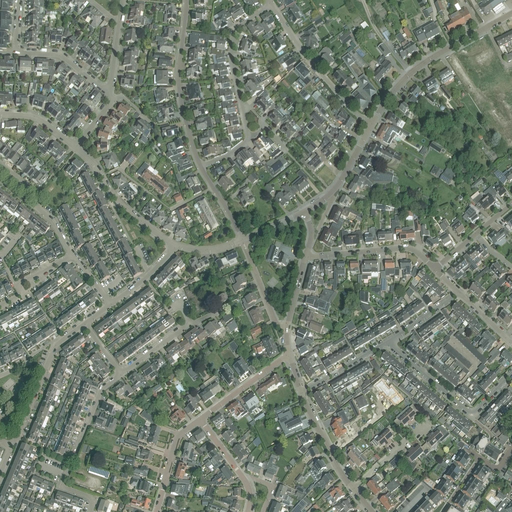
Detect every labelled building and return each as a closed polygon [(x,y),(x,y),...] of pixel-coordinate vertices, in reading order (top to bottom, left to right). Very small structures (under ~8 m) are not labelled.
[(82,0),(78,0),(74,6),(77,8),(74,12),(79,15),(84,9),(82,6),(85,2),(82,0)] [(245,0),(244,1),(244,2),(247,6),(248,5),(251,9),(253,7),(254,9),(255,9),(254,8),(256,7),(256,6),(259,4),(256,1),(257,0),(245,0)] [(284,5),(286,8),(297,2),(295,0),(278,0),(280,3),(281,3),(283,6),(284,5)] [(480,8),(486,15),(493,10),(506,0),(483,0),(482,1),(485,5),(480,8)] [(0,2),(0,7),(1,7),(1,11),(4,11),(9,12),(10,6),(13,7),(13,3),(0,2)] [(440,2),(435,4),(438,10),(439,13),(443,11),(444,11),(440,2)] [(131,8),(130,14),(140,16),(140,12),(143,13),(143,11),(144,6),(145,3),(137,3),(137,5),(135,5),(135,8),(131,8)] [(294,24),(298,22),(299,24),(302,21),(300,17),(299,18),(297,14),(300,12),(295,5),(286,10),(288,13),(287,14),(289,17),(288,18),(291,22),(292,21),(294,24)] [(502,5),(493,11),(496,16),(505,10),(502,5)] [(32,11),(31,14),(40,15),(40,7),(29,6),(28,11),(32,11)] [(168,20),(175,21),(176,14),(177,14),(177,11),(174,10),(175,7),(170,6),(166,6),(165,11),(166,11),(166,15),(165,15),(164,22),(168,23),(168,20)] [(229,12),(230,14),(228,16),(229,18),(232,17),(235,21),(244,15),(241,11),(241,10),(238,6),(237,7),(233,10),(233,9),(232,9),(231,9),(230,9),(229,10),(229,11),(229,12)] [(88,18),(91,20),(97,12),(92,8),(89,12),(86,10),(81,17),(85,21),(88,18)] [(465,8),(458,12),(465,24),(472,20),(465,8)] [(192,22),(192,21),(202,22),(203,16),(205,16),(206,11),(199,10),(199,13),(193,12),(192,22)] [(221,27),(222,29),(227,26),(226,24),(228,23),(226,20),(229,18),(228,16),(225,11),(218,15),(219,18),(216,20),(217,22),(215,23),(219,29),(221,27)] [(97,12),(91,20),(93,22),(91,25),(96,29),(101,22),(99,20),(102,16),(97,12)] [(449,33),(465,24),(458,12),(449,17),(452,23),(450,24),(449,23),(448,23),(449,24),(445,26),(449,33)] [(0,16),(0,21),(12,22),(12,19),(9,19),(9,14),(1,13),(0,17),(0,16)] [(31,14),(31,15),(31,17),(28,17),(28,18),(27,19),(26,21),(28,22),(37,23),(42,23),(42,20),(40,20),(40,15),(31,14)] [(139,19),(140,16),(130,14),(129,20),(132,21),(131,24),(136,25),(135,26),(140,27),(140,26),(144,26),(145,20),(139,19)] [(270,39),(271,37),(273,36),(270,31),(273,29),(271,25),(275,23),(274,23),(273,20),(271,18),(270,16),(269,14),(262,19),(264,23),(261,26),(270,39)] [(12,25),(12,22),(0,21),(0,29),(3,30),(8,30),(9,25),(12,25)] [(365,21),(360,25),(365,31),(370,27),(365,21)] [(28,28),(31,28),(30,31),(39,31),(39,26),(37,26),(37,23),(28,22),(28,23),(26,24),(26,26),(28,27),(28,28)] [(419,44),(427,40),(427,41),(440,34),(433,22),(429,24),(430,26),(422,31),(421,29),(414,33),(419,44)] [(264,31),(263,29),(262,27),(259,23),(255,25),(254,24),(248,27),(253,35),(256,33),(258,35),(264,31)] [(317,31),(314,27),(305,32),(307,36),(302,39),(306,44),(308,46),(310,45),(312,49),(314,48),(315,47),(317,46),(315,42),(316,42),(313,37),(314,36),(312,34),(317,31)] [(139,29),(137,29),(132,28),(132,32),(127,31),(126,37),(125,42),(136,43),(137,33),(138,33),(139,29)] [(164,28),(164,30),(164,31),(165,32),(164,35),(162,34),(162,39),(164,39),(167,39),(172,40),(173,36),(174,36),(174,34),(175,29),(170,28),(164,28)] [(408,39),(412,37),(407,28),(403,30),(408,39)] [(103,29),(102,29),(100,43),(109,44),(110,40),(110,39),(111,30),(103,29)] [(0,39),(10,40),(10,37),(7,37),(7,32),(2,32),(0,31),(0,39)] [(27,38),(27,39),(37,39),(37,36),(39,36),(39,31),(30,31),(30,34),(27,34),(26,35),(26,38),(27,38)] [(55,43),(56,43),(57,32),(48,31),(48,40),(51,40),(51,43),(52,43),(52,45),(55,45),(55,43)] [(339,39),(344,45),(354,37),(349,31),(339,39)] [(388,31),(382,35),(388,43),(393,39),(388,31)] [(207,35),(193,33),(193,37),(191,37),(190,45),(198,46),(199,41),(199,40),(206,40),(207,35)] [(411,55),(403,42),(405,40),(401,34),(396,37),(404,49),(402,50),(407,58),(412,55),(411,55)] [(273,39),(270,41),(273,46),(274,45),(276,48),(275,49),(275,50),(276,52),(277,52),(279,51),(282,49),(286,46),(282,40),(283,39),(280,35),(276,37),(273,39)] [(66,45),(70,49),(76,41),(74,39),(75,38),(73,36),(66,45)] [(222,51),(225,51),(226,43),(224,43),(225,42),(224,42),(225,38),(210,36),(209,42),(218,43),(217,50),(222,51)] [(242,44),(242,46),(256,51),(257,48),(252,46),(253,43),(255,44),(256,41),(249,36),(247,41),(243,40),(242,44)] [(507,36),(502,39),(505,46),(510,43),(507,36)] [(10,40),(0,39),(0,48),(6,48),(7,43),(10,43),(10,40)] [(25,40),(25,43),(27,44),(29,44),(30,44),(30,47),(29,47),(40,48),(41,43),(39,42),(36,42),(37,39),(27,39),(25,40)] [(500,48),(505,46),(502,39),(496,41),(500,48)] [(411,55),(411,54),(417,51),(413,44),(411,45),(409,42),(407,43),(405,40),(403,42),(411,55)] [(79,43),(76,41),(70,49),(74,52),(76,49),(79,51),(84,45),(80,41),(79,43)] [(158,46),(161,46),(160,52),(162,52),(167,53),(172,53),(173,46),(169,46),(167,45),(167,44),(167,42),(162,42),(159,41),(158,46)] [(89,51),(87,50),(88,48),(86,47),(84,45),(79,51),(81,53),(79,56),(83,59),(89,51)] [(383,45),(379,48),(384,55),(386,58),(390,55),(383,45)] [(250,52),(255,54),(256,51),(242,46),(240,52),(242,53),(243,54),(243,53),(245,54),(246,58),(252,58),(251,56),(249,55),(250,52)] [(394,47),(400,56),(403,60),(406,57),(407,58),(402,50),(401,51),(397,46),(394,47)] [(190,51),(189,57),(198,58),(198,54),(201,54),(202,49),(195,48),(194,51),(190,51)] [(332,65),(334,63),(329,56),(332,53),(327,48),(319,55),(322,59),(321,61),(328,69),(332,65)] [(479,64),(496,56),(492,48),(475,56),(479,64)] [(91,62),(97,55),(97,54),(91,49),(89,51),(83,59),(83,61),(85,63),(86,62),(87,62),(89,60),(91,61),(91,62)] [(124,59),(134,61),(134,57),(138,58),(139,50),(130,49),(130,54),(125,53),(124,59)] [(216,56),(218,65),(224,63),(224,64),(226,63),(224,55),(223,56),(223,54),(222,54),(222,51),(217,50),(212,49),(212,55),(216,56)] [(350,54),(363,67),(366,64),(353,51),(350,54)] [(151,54),(150,59),(154,59),(154,60),(160,61),(160,62),(159,65),(159,67),(160,67),(165,68),(166,66),(170,67),(171,60),(164,58),(165,55),(160,54),(155,54),(155,55),(151,54)] [(285,70),(291,66),(296,63),(292,57),(289,58),(287,55),(288,55),(287,54),(283,57),(278,60),(285,70)] [(350,66),(354,63),(348,54),(342,59),(361,87),(364,90),(363,91),(367,96),(367,97),(366,101),(369,103),(370,103),(369,103),(373,100),(371,98),(376,93),(375,93),(376,91),(376,92),(377,91),(364,75),(358,79),(350,66)] [(96,69),(102,62),(104,59),(102,57),(101,58),(97,55),(91,62),(94,63),(92,66),(92,68),(94,70),(95,69),(96,69)] [(492,59),(501,76),(506,74),(497,56),(492,59)] [(198,58),(189,57),(188,63),(193,63),(193,67),(196,67),(200,67),(200,64),(201,63),(201,62),(201,61),(201,58),(198,58)] [(10,58),(7,58),(6,71),(10,72),(11,70),(14,70),(15,66),(15,61),(10,61),(10,58)] [(244,63),(241,64),(242,68),(243,70),(258,67),(257,64),(252,65),(251,62),(253,61),(252,58),(246,58),(246,62),(244,63)] [(134,61),(124,59),(123,66),(128,67),(127,72),(136,73),(137,65),(133,65),(134,61)] [(385,75),(392,67),(384,59),(379,64),(382,67),(384,69),(382,71),(383,72),(382,73),(385,75)] [(26,60),(20,60),(20,65),(17,65),(17,71),(25,72),(26,60)] [(25,72),(34,72),(34,66),(31,65),(31,60),(26,60),(25,72)] [(42,74),(42,70),(43,61),(37,61),(37,66),(34,66),(34,72),(37,72),(37,73),(42,74)] [(99,72),(100,73),(102,70),(104,72),(109,66),(106,62),(105,62),(104,64),(102,62),(96,69),(96,70),(96,71),(98,73),(99,72)] [(219,71),(221,77),(227,76),(229,76),(227,68),(226,68),(226,67),(225,68),(224,64),(226,63),(224,64),(224,63),(218,65),(214,65),(215,72),(219,71)] [(66,69),(62,65),(59,69),(57,72),(55,71),(56,68),(53,67),(51,74),(51,76),(52,76),(54,77),(55,77),(58,79),(59,78),(60,76),(61,76),(66,69)] [(296,71),(295,72),(301,78),(305,82),(304,83),(307,87),(310,83),(312,82),(308,78),(311,75),(306,69),(306,68),(303,65),(302,65),(296,71)] [(258,67),(243,70),(244,76),(246,76),(247,76),(247,75),(249,75),(250,79),(256,77),(256,76),(256,73),(258,73),(258,70),(258,67)] [(379,82),(385,75),(382,73),(383,72),(382,71),(384,69),(382,67),(375,74),(370,69),(367,71),(379,82)] [(66,83),(70,78),(67,76),(71,72),(70,72),(71,71),(68,68),(67,69),(66,69),(61,76),(60,76),(59,78),(63,81),(62,83),(64,85),(66,83)] [(201,68),(197,68),(195,68),(194,71),(188,71),(187,79),(196,79),(197,74),(201,74),(201,68)] [(451,79),(452,79),(454,78),(449,70),(439,76),(444,84),(451,79)] [(155,84),(157,84),(167,85),(167,71),(157,71),(157,80),(155,80),(155,84)] [(335,76),(333,77),(337,81),(339,82),(338,83),(341,86),(345,83),(348,86),(351,89),(356,84),(350,78),(348,79),(340,71),(338,73),(335,76)] [(503,98),(510,106),(511,105),(511,72),(477,88),(500,86),(499,87),(501,93),(508,93),(503,98)] [(127,78),(122,77),(121,88),(121,86),(129,87),(133,88),(133,83),(134,76),(127,75),(127,78)] [(71,90),(72,89),(80,79),(75,76),(72,80),(70,78),(66,83),(64,85),(67,87),(68,85),(70,87),(69,88),(71,90)] [(222,84),(223,90),(229,88),(229,89),(231,88),(230,80),(228,81),(228,79),(227,79),(227,76),(229,76),(227,76),(221,77),(216,78),(218,85),(222,84)] [(256,79),(256,77),(250,79),(251,83),(249,84),(248,84),(246,86),(250,91),(262,83),(261,80),(259,81),(258,78),(256,79)] [(80,80),(80,79),(72,89),(79,94),(82,90),(83,89),(81,87),(84,83),(83,82),(83,81),(81,80),(80,80)] [(440,88),(437,84),(434,79),(428,83),(427,83),(425,84),(425,85),(424,85),(427,90),(428,91),(429,94),(430,94),(433,93),(434,93),(437,92),(436,90),(440,88)] [(291,87),(284,80),(281,83),(288,89),(291,87)] [(262,83),(250,91),(251,93),(250,93),(252,97),(255,95),(255,96),(256,95),(257,94),(259,97),(261,95),(264,92),(263,90),(261,91),(260,88),(264,85),(262,83)] [(198,85),(189,87),(188,87),(189,95),(190,95),(191,101),(196,100),(201,99),(198,85)] [(443,86),(440,89),(446,96),(449,94),(443,86)] [(361,87),(352,95),(356,100),(355,101),(358,105),(367,96),(363,91),(364,90),(361,87)] [(416,99),(421,92),(415,87),(409,93),(412,96),(416,99)] [(95,93),(92,97),(99,103),(102,99),(100,97),(102,94),(95,88),(93,91),(95,93)] [(225,96),(226,102),(232,101),(234,101),(232,93),(231,93),(231,92),(230,92),(229,89),(229,88),(223,90),(219,90),(220,97),(225,96)] [(159,97),(156,98),(157,103),(165,101),(165,102),(166,101),(168,100),(167,94),(167,95),(166,92),(164,92),(164,89),(160,90),(156,90),(157,94),(159,94),(159,97)] [(304,90),(299,94),(304,99),(309,95),(304,90)] [(260,109),(271,100),(271,99),(268,102),(265,100),(269,97),(269,94),(266,91),(259,98),(261,100),(256,105),(260,109)] [(317,100),(317,101),(324,108),(325,110),(329,106),(330,105),(327,102),(322,96),(317,92),(316,93),(314,94),(314,95),(313,96),(317,100)] [(4,93),(4,107),(7,107),(7,104),(12,104),(12,99),(12,96),(12,93),(9,93),(9,94),(4,93)] [(16,106),(21,106),(22,97),(16,97),(17,94),(14,94),(13,100),(16,100),(16,106)] [(31,96),(31,100),(34,100),(33,101),(32,106),(37,108),(40,99),(41,96),(35,94),(34,97),(31,96)] [(84,102),(89,106),(91,104),(95,107),(99,103),(92,97),(90,95),(84,102)] [(436,101),(429,95),(426,98),(433,104),(436,101)] [(40,99),(37,108),(42,109),(44,106),(45,102),(47,102),(47,101),(48,98),(41,96),(40,99)] [(57,109),(59,105),(55,102),(55,101),(55,102),(53,101),(55,98),(52,96),(49,102),(52,104),(51,105),(52,105),(47,112),(51,115),(57,109)] [(367,96),(358,105),(361,108),(361,107),(365,110),(370,104),(369,103),(366,101),(367,97),(367,96)] [(416,99),(412,96),(407,101),(414,107),(424,115),(426,112),(419,106),(421,104),(421,103),(416,99)] [(278,105),(276,107),(273,104),(274,103),(271,100),(260,109),(265,114),(269,109),(271,111),(278,105)] [(235,114),(237,113),(235,105),(234,106),(233,104),(232,101),(234,101),(232,101),(226,102),(222,103),(223,110),(228,109),(229,115),(235,114)] [(81,110),(88,116),(92,112),(88,108),(89,106),(84,102),(79,109),(81,110)] [(335,103),(333,104),(336,107),(339,109),(337,112),(338,114),(342,108),(337,103),(336,102),(335,102),(335,103)] [(197,109),(194,110),(195,117),(205,115),(204,108),(203,108),(202,103),(196,105),(197,109)] [(403,117),(405,115),(408,117),(410,114),(412,111),(408,107),(404,104),(399,110),(397,112),(403,117)] [(59,105),(51,115),(55,119),(59,115),(61,117),(62,116),(65,112),(66,111),(59,106),(59,105)] [(129,111),(134,115),(136,112),(127,105),(127,106),(126,108),(122,105),(117,110),(120,113),(121,113),(125,116),(129,111)] [(269,118),(273,122),(282,114),(280,111),(281,109),(278,105),(271,111),(273,113),(269,118)] [(161,111),(161,112),(163,118),(164,121),(166,121),(169,120),(167,115),(173,113),(171,106),(163,108),(163,107),(162,107),(162,106),(161,106),(160,106),(159,106),(158,107),(158,108),(158,109),(158,110),(158,111),(159,111),(160,111),(161,111)] [(338,114),(340,115),(338,118),(352,126),(355,122),(348,118),(349,116),(342,108),(338,114)] [(74,115),(79,119),(81,117),(85,120),(88,116),(81,110),(78,115),(76,113),(74,115)] [(110,117),(113,120),(118,124),(118,123),(121,120),(123,122),(125,122),(128,119),(126,117),(125,116),(121,113),(120,113),(119,115),(115,112),(110,117)] [(321,127),(325,122),(315,113),(311,117),(321,127)] [(224,116),(227,128),(231,127),(237,126),(239,126),(238,118),(236,118),(236,117),(235,117),(235,114),(229,115),(224,116)] [(286,118),(282,114),(273,122),(277,127),(280,123),(282,125),(283,125),(284,124),(290,118),(288,116),(286,118)] [(79,119),(74,115),(70,120),(68,120),(67,121),(71,124),(77,129),(81,125),(77,122),(79,119)] [(394,125),(397,127),(399,123),(400,121),(396,118),(394,117),(390,115),(387,121),(393,125),(394,125)] [(198,123),(197,123),(196,123),(196,126),(198,131),(202,130),(207,129),(213,128),(210,117),(206,118),(197,120),(198,123)] [(285,127),(281,131),(285,135),(292,128),(290,126),(292,124),(291,123),(293,121),(290,118),(284,124),(286,126),(285,127)] [(338,118),(337,120),(343,124),(342,126),(345,128),(349,131),(352,126),(338,118)] [(105,129),(112,131),(115,132),(117,130),(116,129),(115,128),(117,126),(119,124),(118,123),(118,124),(113,120),(111,122),(110,121),(108,119),(103,124),(106,127),(105,129)] [(133,124),(128,130),(133,134),(135,132),(136,133),(139,135),(140,133),(147,125),(142,121),(139,125),(138,124),(136,127),(133,124)] [(17,132),(25,133),(25,129),(22,129),(22,123),(8,122),(6,122),(5,122),(5,127),(5,128),(18,129),(17,132)] [(64,129),(64,130),(69,134),(72,132),(74,134),(77,129),(71,124),(67,128),(66,127),(64,130),(64,129)] [(140,133),(143,135),(141,137),(142,138),(140,140),(146,145),(151,139),(152,136),(150,139),(148,136),(150,134),(149,133),(152,130),(147,125),(140,133)] [(169,125),(161,127),(163,133),(165,133),(167,138),(172,137),(171,136),(179,134),(177,127),(170,129),(169,125)] [(300,129),(296,125),(292,128),(285,135),(289,140),(294,135),(296,137),(302,132),(300,129)] [(231,127),(227,128),(228,134),(229,135),(233,134),(234,140),(242,139),(240,131),(239,131),(239,130),(238,130),(237,126),(231,127)] [(384,126),(380,132),(390,138),(393,139),(396,134),(401,137),(403,134),(396,130),(392,127),(391,127),(390,130),(384,126)] [(34,138),(37,140),(43,134),(37,129),(33,135),(29,131),(25,139),(27,141),(30,138),(33,140),(34,138)] [(101,141),(111,140),(112,137),(110,136),(112,131),(105,129),(106,129),(105,132),(100,130),(98,137),(101,138),(101,141)] [(332,129),(330,131),(344,140),(346,136),(342,133),(339,131),(338,133),(332,129)] [(341,144),(344,140),(330,131),(328,134),(335,138),(334,140),(337,142),(341,144)] [(213,132),(209,133),(204,134),(205,137),(199,139),(201,145),(210,143),(210,140),(215,139),(213,132)] [(390,145),(393,139),(390,138),(380,132),(377,138),(390,145)] [(49,138),(43,134),(37,140),(41,143),(39,145),(41,147),(38,150),(41,153),(47,146),(44,144),(49,138)] [(269,145),(270,147),(274,144),(269,138),(266,141),(263,137),(259,141),(265,149),(269,145)] [(329,147),(326,149),(332,155),(337,151),(333,147),(331,145),(333,143),(327,137),(325,138),(325,139),(327,141),(325,143),(329,147)] [(111,141),(111,140),(101,141),(102,141),(102,144),(97,144),(97,151),(101,151),(101,153),(107,151),(107,146),(109,146),(108,141),(111,141)] [(169,158),(170,158),(184,152),(182,148),(183,148),(182,145),(182,144),(182,142),(181,141),(178,141),(177,141),(177,142),(175,142),(175,143),(171,144),(173,151),(171,152),(171,151),(166,154),(169,158)] [(265,149),(259,141),(254,145),(257,148),(254,151),(257,154),(259,158),(264,155),(261,152),(265,149)] [(50,154),(51,152),(54,154),(60,147),(59,147),(60,146),(56,142),(55,143),(54,143),(50,148),(47,146),(41,153),(44,155),(47,152),(50,154)] [(443,149),(433,142),(430,147),(440,154),(441,152),(443,150),(443,149)] [(370,148),(367,154),(372,156),(376,158),(378,160),(382,154),(385,156),(387,153),(391,155),(393,157),(394,157),(394,156),(395,155),(396,153),(388,148),(388,149),(384,147),(379,144),(378,143),(377,143),(377,144),(375,146),(375,147),(371,145),(370,148)] [(14,152),(6,145),(0,153),(0,154),(5,158),(8,154),(11,156),(8,160),(15,151),(14,152)] [(216,145),(211,146),(209,147),(205,148),(205,151),(204,151),(205,158),(213,156),(213,154),(218,153),(216,148),(216,145)] [(322,154),(324,156),(327,160),(332,155),(326,149),(322,145),(320,148),(318,150),(322,154)] [(59,167),(60,165),(64,160),(61,158),(66,152),(60,147),(54,154),(58,157),(56,159),(58,161),(56,164),(59,167)] [(248,163),(251,160),(252,161),(253,160),(255,164),(260,161),(254,153),(251,156),(247,150),(244,152),(243,152),(242,153),(242,154),(241,154),(248,163)] [(271,154),(269,155),(273,159),(275,157),(281,152),(279,150),(273,154),(272,155),(271,154)] [(16,166),(23,158),(15,151),(8,160),(14,164),(17,160),(20,162),(16,166)] [(180,172),(187,169),(192,167),(188,156),(182,159),(180,154),(184,152),(170,158),(173,163),(176,161),(177,164),(179,164),(181,164),(182,167),(178,168),(180,172)] [(106,159),(103,160),(106,166),(105,166),(107,169),(108,168),(113,165),(115,168),(118,166),(117,164),(116,164),(111,157),(113,156),(111,153),(109,154),(104,155),(106,159)] [(125,160),(131,165),(136,158),(130,153),(128,156),(125,160)] [(239,156),(236,158),(241,164),(237,167),(243,174),(247,170),(244,167),(245,166),(245,165),(248,163),(241,154),(241,155),(240,154),(239,156)] [(310,158),(312,160),(319,168),(324,163),(320,159),(318,157),(314,154),(310,158)] [(28,169),(24,174),(31,164),(23,158),(16,166),(22,171),(25,167),(28,169)] [(281,171),(283,170),(285,168),(283,166),(287,163),(283,158),(282,159),(281,158),(279,158),(275,161),(273,159),(269,162),(266,164),(268,167),(269,166),(275,175),(281,170),(281,171)] [(307,160),(305,162),(309,166),(314,172),(319,168),(312,160),(310,158),(307,160)] [(361,163),(359,166),(360,166),(359,166),(365,169),(366,170),(368,165),(372,167),(375,161),(373,160),(370,158),(368,162),(365,160),(363,159),(363,160),(361,163)] [(78,175),(83,173),(87,171),(86,169),(82,166),(84,165),(80,162),(79,162),(76,160),(70,166),(65,171),(72,177),(76,173),(78,175)] [(32,180),(33,180),(40,171),(39,171),(39,172),(31,165),(32,164),(31,164),(24,174),(29,178),(33,174),(35,176),(32,180)] [(144,164),(140,169),(137,173),(148,183),(152,179),(150,177),(152,174),(155,170),(150,167),(149,168),(144,164)] [(212,171),(216,177),(225,172),(222,167),(219,168),(218,167),(212,171)] [(227,177),(233,171),(231,169),(224,174),(227,177)] [(368,169),(366,170),(365,172),(362,176),(365,179),(367,181),(373,186),(392,186),(393,179),(394,175),(378,171),(374,175),(371,172),(368,169)] [(443,172),(438,169),(434,175),(438,178),(440,174),(441,175),(443,172)] [(294,187),(300,194),(310,185),(306,181),(308,178),(301,170),(297,174),(302,180),(294,187)] [(44,175),(40,171),(33,180),(38,184),(40,183),(42,185),(44,182),(48,178),(48,177),(44,175)] [(511,180),(511,172),(510,175),(507,172),(503,175),(498,171),(494,175),(503,185),(507,180),(510,182),(511,180)] [(80,177),(82,182),(83,182),(90,178),(88,175),(90,174),(89,172),(80,177)] [(148,183),(155,189),(162,181),(156,176),(155,177),(152,174),(150,177),(152,179),(148,183)] [(253,184),(259,180),(254,174),(248,178),(253,184)] [(448,185),(452,179),(444,174),(440,179),(448,185)] [(121,186),(123,189),(128,184),(127,182),(126,183),(121,175),(114,180),(113,181),(115,183),(118,188),(121,186)] [(182,178),(177,180),(179,185),(183,183),(183,181),(186,180),(188,184),(190,188),(192,187),(196,194),(195,195),(201,192),(198,186),(200,185),(197,177),(194,179),(192,179),(191,180),(190,179),(189,179),(188,179),(187,175),(182,178)] [(226,177),(223,179),(219,182),(222,186),(223,185),(227,191),(229,189),(230,189),(230,188),(234,185),(231,182),(230,182),(226,177)] [(83,182),(85,187),(95,182),(94,180),(92,181),(90,178),(83,182)] [(353,184),(358,187),(361,189),(364,182),(356,178),(353,184)] [(476,189),(483,183),(481,180),(473,186),(476,189)] [(164,183),(163,182),(162,181),(155,189),(163,195),(166,192),(167,191),(166,191),(169,188),(164,184),(164,183)] [(85,187),(88,192),(95,188),(93,185),(95,184),(95,182),(85,187)] [(128,184),(123,189),(125,191),(123,193),(127,197),(126,198),(128,200),(129,200),(135,194),(129,187),(130,186),(128,184)] [(295,196),(292,192),(286,184),(282,188),(286,192),(283,195),(282,193),(276,197),(280,203),(284,207),(289,203),(288,201),(295,196)] [(349,191),(355,194),(358,187),(353,184),(352,184),(349,191)] [(489,189),(493,194),(495,196),(497,195),(498,195),(500,198),(506,193),(498,184),(495,185),(498,189),(495,192),(492,187),(489,189)] [(270,194),(274,191),(269,185),(265,188),(270,194)] [(247,187),(245,189),(241,191),(243,196),(239,198),(244,207),(251,203),(255,201),(253,197),(249,199),(246,193),(249,191),(247,187)] [(90,197),(92,196),(100,192),(99,190),(97,191),(95,188),(88,192),(90,197)] [(485,200),(490,206),(495,202),(490,197),(493,194),(489,189),(484,194),(487,198),(485,200)] [(101,195),(100,192),(92,196),(95,200),(104,195),(103,194),(101,195)] [(2,206),(3,208),(5,206),(4,205),(10,198),(5,194),(0,200),(0,201),(3,204),(2,206)] [(180,194),(173,197),(176,203),(182,200),(180,194)] [(95,200),(97,205),(105,201),(103,198),(105,197),(104,195),(95,200)] [(485,200),(480,195),(473,201),(477,206),(479,204),(485,211),(490,206),(485,200)] [(195,205),(194,207),(195,208),(196,209),(199,208),(202,214),(200,215),(202,214),(206,211),(205,209),(209,206),(206,199),(203,201),(202,200),(203,200),(202,197),(195,200),(197,204),(195,205)] [(350,200),(343,197),(339,204),(346,208),(349,203),(351,205),(353,201),(351,200),(350,200)] [(9,209),(14,202),(10,198),(4,205),(5,206),(9,209)] [(97,205),(100,210),(109,205),(108,203),(106,204),(105,201),(97,205)] [(19,206),(14,202),(9,209),(8,210),(14,214),(16,212),(15,211),(19,206)] [(155,217),(153,219),(153,220),(160,212),(159,211),(157,209),(156,210),(150,205),(148,204),(143,210),(144,210),(144,211),(144,212),(143,213),(146,215),(146,214),(151,218),(153,215),(155,217)] [(18,218),(20,219),(21,217),(21,216),(26,209),(21,205),(16,212),(20,216),(18,218)] [(69,210),(66,205),(59,209),(61,213),(59,214),(60,215),(69,210)] [(109,205),(100,210),(98,211),(100,216),(108,212),(106,208),(108,207),(107,206),(109,205)] [(187,205),(181,208),(184,214),(189,210),(187,205)] [(470,209),(468,212),(469,212),(466,216),(464,218),(468,221),(469,220),(472,224),(473,223),(474,224),(476,221),(479,218),(475,214),(478,210),(474,206),(471,205),(469,207),(470,209)] [(204,223),(206,222),(215,217),(209,206),(205,209),(206,211),(200,215),(204,223)] [(25,220),(31,213),(26,209),(21,216),(21,217),(25,220)] [(348,218),(350,213),(342,209),(340,211),(335,209),(333,215),(340,219),(342,215),(348,218)] [(72,215),(69,210),(60,215),(61,217),(63,216),(64,219),(72,215)] [(352,210),(350,213),(360,219),(363,220),(363,217),(363,216),(360,215),(352,210)] [(100,216),(103,220),(112,215),(111,214),(110,215),(108,212),(100,216)] [(164,228),(169,219),(166,217),(165,218),(159,213),(160,212),(153,220),(155,222),(156,221),(160,225),(162,223),(165,225),(164,228)] [(27,225),(29,227),(31,225),(30,224),(35,217),(31,213),(25,220),(29,223),(27,225)] [(72,215),(64,219),(66,222),(64,223),(65,225),(74,220),(72,215)] [(103,220),(106,225),(113,221),(111,218),(113,217),(112,215),(103,220)] [(338,222),(340,219),(333,215),(330,221),(335,224),(333,227),(340,230),(341,230),(344,224),(338,222)] [(30,224),(31,225),(34,228),(40,221),(35,217),(30,224)] [(175,235),(178,227),(179,224),(176,223),(176,224),(172,222),(173,219),(170,217),(169,219),(164,228),(163,229),(166,230),(166,229),(172,232),(173,229),(176,231),(175,235)] [(220,226),(215,217),(206,222),(208,225),(205,226),(208,231),(210,230),(211,231),(220,226)] [(77,225),(74,220),(65,225),(66,226),(68,225),(69,229),(77,225)] [(451,227),(458,236),(462,233),(463,233),(464,232),(464,231),(465,230),(461,226),(463,225),(461,223),(459,220),(451,227)] [(38,231),(39,231),(45,224),(40,221),(34,228),(32,231),(36,234),(35,235),(36,236),(38,234),(37,233),(38,231)] [(106,225),(108,230),(117,225),(116,223),(115,224),(113,221),(106,225)] [(45,236),(46,236),(52,233),(48,230),(50,228),(45,224),(39,231),(38,231),(37,233),(38,234),(40,232),(45,236)] [(70,234),(77,231),(79,230),(77,225),(69,229),(71,232),(69,233),(70,234)] [(108,230),(111,235),(118,231),(116,228),(118,226),(117,225),(108,230)] [(178,227),(175,235),(180,237),(180,238),(183,239),(183,238),(186,230),(181,228),(178,227)] [(325,230),(323,236),(330,240),(332,236),(336,238),(340,230),(333,227),(330,233),(325,230)] [(410,227),(407,228),(407,229),(408,240),(409,240),(409,241),(412,241),(412,240),(415,239),(414,232),(410,232),(410,227)] [(368,230),(368,231),(369,233),(366,234),(365,234),(365,239),(366,244),(373,243),(372,237),(375,237),(374,228),(371,228),(371,229),(368,230)] [(400,229),(396,229),(396,235),(400,235),(400,236),(400,241),(404,240),(404,241),(407,241),(407,240),(408,240),(407,229),(403,229),(403,230),(402,230),(402,228),(400,229)] [(381,232),(377,232),(378,235),(378,242),(379,243),(386,242),(385,237),(385,234),(385,231),(385,230),(382,231),(381,232)] [(385,231),(385,234),(385,237),(386,242),(393,241),(392,235),(392,233),(392,230),(385,231)] [(499,242),(507,236),(502,230),(499,234),(498,235),(495,232),(488,237),(495,244),(498,242),(499,242)] [(77,231),(70,234),(72,237),(70,238),(71,240),(80,235),(77,231)] [(111,235),(113,239),(122,234),(121,233),(120,234),(118,231),(111,235)] [(346,246),(353,246),(352,238),(348,238),(348,233),(345,233),(345,231),(341,231),(342,241),(346,241),(346,246)] [(352,235),(352,238),(353,246),(360,245),(359,239),(362,239),(361,232),(356,232),(355,234),(352,235)] [(445,233),(437,238),(439,242),(441,240),(445,246),(451,242),(445,233)] [(113,239),(116,244),(123,240),(121,237),(123,236),(122,234),(113,239)] [(82,240),(80,235),(71,240),(72,242),(73,241),(75,244),(82,240)] [(332,245),(328,243),(330,240),(323,236),(320,243),(326,245),(325,246),(331,248),(332,245)] [(118,243),(120,248),(127,244),(126,241),(127,240),(127,238),(123,240),(116,244),(118,243)] [(439,242),(437,238),(437,239),(433,240),(431,238),(430,240),(430,239),(426,244),(432,250),(436,245),(437,246),(440,244),(439,242)] [(63,247),(59,240),(55,242),(55,244),(56,246),(52,248),(54,252),(57,256),(62,253),(60,249),(63,247)] [(82,240),(75,244),(77,247),(75,248),(76,250),(85,245),(82,240)] [(44,252),(46,256),(48,261),(54,258),(52,253),(54,252),(52,248),(51,246),(50,243),(47,245),(48,246),(42,249),(43,250),(44,252)] [(90,244),(85,247),(81,249),(82,251),(83,250),(85,253),(92,249),(90,244)] [(120,248),(123,253),(132,248),(131,246),(129,247),(127,244),(120,248)] [(473,250),(472,250),(478,257),(481,255),(484,258),(485,257),(488,254),(482,247),(483,248),(481,250),(480,249),(478,247),(477,245),(477,246),(475,248),(475,247),(473,249),(473,250)] [(286,266),(289,258),(281,255),(280,259),(276,258),(279,249),(276,248),(277,247),(272,246),(267,260),(272,262),(275,262),(274,263),(286,266)] [(123,253),(125,257),(132,254),(131,250),(132,249),(132,248),(123,253)] [(44,252),(44,251),(43,250),(42,249),(39,250),(40,250),(40,252),(41,254),(36,256),(38,261),(39,263),(40,265),(46,262),(44,258),(46,256),(44,252)] [(85,253),(87,256),(85,257),(86,259),(95,254),(92,249),(85,253)] [(467,254),(466,254),(470,258),(467,260),(469,263),(470,264),(475,270),(476,270),(478,268),(476,265),(475,264),(478,262),(480,260),(478,257),(472,250),(472,251),(471,250),(469,252),(469,253),(467,254)] [(220,260),(216,262),(219,270),(224,268),(223,267),(229,264),(228,263),(234,261),(233,260),(238,258),(235,251),(225,256),(226,258),(221,260),(220,260)] [(32,256),(27,259),(28,261),(30,265),(31,267),(32,269),(38,266),(37,264),(35,262),(38,261),(36,256),(35,255),(34,253),(33,252),(30,253),(32,256)] [(132,253),(132,254),(125,257),(123,258),(126,263),(133,259),(131,256),(133,255),(132,253)] [(97,259),(95,254),(86,259),(87,260),(89,259),(90,263),(97,259)] [(177,257),(173,262),(178,267),(180,269),(185,265),(183,263),(177,257)] [(201,268),(205,266),(209,264),(206,258),(198,262),(196,258),(189,262),(192,269),(194,268),(196,272),(201,269),(201,268)] [(457,263),(463,270),(468,266),(462,258),(461,259),(462,259),(460,261),(459,260),(457,262),(457,263)] [(27,266),(30,265),(28,261),(27,259),(24,261),(23,259),(18,262),(19,264),(22,269),(21,269),(24,274),(29,271),(27,266)] [(97,259),(90,263),(92,266),(90,267),(91,269),(95,266),(102,263),(102,262),(100,263),(97,259)] [(126,263),(128,268),(137,263),(137,262),(135,263),(133,259),(126,263)] [(386,269),(385,269),(385,277),(390,277),(389,275),(395,275),(395,269),(394,269),(394,267),(394,262),(393,262),(393,261),(389,261),(389,262),(385,262),(386,269)] [(174,271),(178,267),(173,262),(169,266),(174,271)] [(105,267),(102,263),(95,266),(97,269),(95,270),(96,272),(105,267)] [(128,268),(131,273),(138,269),(136,266),(138,265),(137,263),(128,268)] [(337,267),(334,267),(334,286),(334,291),(340,286),(338,286),(338,275),(341,275),(341,272),(345,272),(344,263),(337,264),(337,267)] [(359,272),(359,268),(358,263),(354,263),(352,263),(351,263),(350,263),(351,272),(354,272),(354,273),(359,272)] [(371,263),(364,263),(365,265),(361,265),(362,276),(363,276),(364,281),(368,280),(368,277),(372,277),(371,274),(371,263)] [(453,274),(450,276),(452,279),(455,277),(457,280),(457,279),(458,280),(463,276),(460,272),(463,270),(457,263),(457,264),(456,263),(454,265),(454,266),(452,267),(451,267),(452,268),(453,269),(454,271),(452,272),(452,273),(453,274)] [(492,272),(495,275),(501,269),(501,268),(499,266),(498,266),(497,264),(497,263),(489,270),(487,268),(483,272),(485,274),(487,272),(489,274),(492,272)] [(16,267),(11,270),(15,278),(21,275),(20,273),(19,271),(21,269),(22,269),(19,264),(16,265),(16,267)] [(310,268),(309,273),(315,275),(319,276),(319,274),(316,273),(317,270),(318,265),(314,264),(313,268),(310,267),(310,268)] [(59,269),(64,277),(66,275),(74,269),(73,268),(73,269),(72,268),(71,268),(69,266),(66,268),(64,265),(59,269)] [(169,266),(165,270),(170,275),(173,278),(177,274),(176,273),(174,271),(169,266)] [(105,267),(96,272),(96,274),(98,273),(100,276),(107,272),(105,267)] [(74,271),(74,269),(66,275),(64,277),(67,281),(76,275),(74,272),(75,272),(74,271)] [(140,272),(138,269),(131,273),(133,278),(143,273),(142,271),(140,272)] [(501,269),(495,275),(499,280),(502,278),(506,273),(504,272),(504,271),(502,269),(501,269)] [(166,279),(170,275),(165,270),(161,274),(166,279)] [(418,271),(415,277),(414,278),(419,283),(426,276),(422,272),(420,274),(418,271)] [(107,272),(100,276),(102,279),(100,280),(101,282),(110,277),(107,272)] [(236,282),(237,284),(233,286),(236,293),(245,288),(243,285),(246,284),(243,276),(241,277),(239,273),(230,278),(233,282),(234,282),(234,283),(236,282)] [(315,278),(315,275),(309,273),(307,279),(316,281),(318,282),(319,279),(315,278)] [(161,274),(157,278),(162,284),(166,279),(161,274)] [(483,276),(480,274),(474,280),(477,283),(483,276)] [(70,280),(73,284),(80,279),(80,278),(79,278),(79,277),(78,277),(76,275),(67,281),(68,281),(70,280)] [(426,276),(419,283),(424,288),(426,285),(431,280),(426,276)] [(158,288),(162,284),(157,278),(152,282),(158,288)] [(493,285),(495,287),(496,287),(500,283),(504,280),(502,278),(499,280),(494,285),(493,285)] [(81,280),(80,279),(73,284),(70,286),(74,291),(83,284),(81,282),(82,281),(81,280)] [(431,280),(426,285),(424,288),(426,290),(428,287),(431,289),(435,284),(431,280)] [(498,290),(506,282),(504,280),(500,283),(496,287),(497,289),(498,290)] [(5,281),(5,283),(6,285),(3,286),(6,291),(8,295),(13,292),(8,284),(9,282),(8,281),(7,281),(5,281)] [(59,290),(56,286),(53,282),(50,284),(49,283),(48,284),(48,283),(47,284),(54,294),(59,290)] [(472,286),(469,290),(470,290),(471,292),(473,294),(474,294),(481,288),(476,283),(472,286)] [(43,289),(48,295),(50,297),(54,294),(47,284),(46,285),(45,286),(46,287),(43,289)] [(435,284),(431,289),(428,292),(430,294),(433,291),(435,293),(432,296),(433,296),(440,288),(435,284)] [(314,287),(306,285),(304,291),(316,294),(317,288),(314,287)] [(489,294),(493,290),(495,287),(493,285),(491,288),(486,292),(489,294)] [(371,288),(371,292),(380,298),(381,287),(376,286),(376,288),(371,288)] [(497,289),(496,287),(495,287),(493,290),(489,294),(491,296),(495,292),(497,289)] [(444,292),(440,288),(433,296),(435,298),(437,295),(439,297),(441,299),(445,296),(442,294),(444,292)] [(481,288),(474,294),(475,295),(477,297),(478,297),(479,299),(479,300),(480,299),(486,293),(481,288)] [(39,290),(38,291),(43,298),(48,295),(43,289),(41,291),(40,290),(39,291),(39,290)] [(143,291),(149,299),(154,295),(149,289),(146,291),(145,290),(143,291)] [(324,290),(320,299),(328,303),(334,292),(324,290)] [(43,298),(38,291),(37,292),(36,293),(37,294),(34,296),(39,302),(43,298)] [(94,291),(85,297),(87,299),(92,307),(93,306),(94,305),(94,304),(96,302),(94,299),(97,296),(94,291)] [(143,294),(140,296),(145,302),(147,305),(151,302),(149,299),(143,291),(142,293),(143,294)] [(220,304),(228,300),(227,297),(224,298),(224,297),(223,298),(222,295),(219,297),(220,300),(218,301),(220,304)] [(246,310),(252,307),(251,304),(256,301),(253,295),(249,297),(245,298),(247,302),(245,303),(245,304),(243,305),(246,310)] [(145,302),(140,296),(137,298),(136,297),(134,298),(140,306),(145,302)] [(425,297),(422,299),(427,306),(433,302),(428,296),(426,298),(425,297)] [(81,301),(87,309),(89,307),(90,308),(91,307),(91,308),(92,307),(87,299),(85,297),(81,301)] [(327,303),(320,300),(313,297),(312,300),(311,300),(308,299),(307,299),(307,301),(306,301),(305,304),(304,304),(308,305),(308,306),(318,310),(319,308),(325,310),(327,303)] [(485,303),(483,304),(484,304),(486,306),(488,308),(489,308),(495,302),(490,297),(487,300),(485,303)] [(133,301),(131,303),(135,309),(137,312),(142,308),(140,306),(134,298),(133,299),(133,301)] [(414,303),(415,305),(420,311),(424,308),(425,308),(419,299),(414,303)] [(29,301),(28,302),(32,310),(33,312),(40,309),(38,306),(37,307),(36,305),(33,300),(31,302),(30,301),(29,301)] [(80,300),(75,303),(78,306),(83,314),(84,313),(84,312),(85,312),(84,311),(87,309),(81,301),(80,300)] [(26,304),(23,306),(27,313),(28,315),(33,312),(32,310),(28,302),(26,302),(27,303),(25,303),(26,304)] [(495,302),(489,308),(489,309),(491,311),(492,311),(494,313),(493,313),(494,313),(500,307),(495,302)] [(125,305),(131,313),(135,309),(131,303),(128,305),(127,303),(125,305)] [(414,303),(409,306),(411,309),(415,314),(420,311),(415,305),(414,303)] [(452,314),(454,316),(461,309),(456,305),(457,305),(456,304),(452,309),(454,311),(452,314)] [(133,315),(131,313),(125,305),(123,306),(124,307),(121,309),(128,318),(133,315)] [(19,307),(18,307),(22,315),(23,318),(28,315),(27,313),(23,306),(21,307),(20,306),(19,307)] [(78,306),(73,310),(78,316),(80,314),(81,315),(82,314),(83,314),(78,306)] [(415,314),(411,309),(409,306),(409,307),(408,306),(404,309),(406,312),(410,318),(415,314)] [(16,310),(13,311),(17,318),(18,321),(19,321),(24,318),(23,318),(22,315),(18,307),(16,308),(17,308),(15,309),(16,310)] [(67,311),(68,313),(74,320),(75,320),(75,319),(76,319),(75,318),(78,316),(73,310),(71,307),(67,311)] [(259,308),(254,311),(249,313),(255,325),(264,321),(261,315),(260,313),(261,313),(259,308)] [(121,309),(119,311),(118,310),(116,312),(122,319),(124,322),(128,318),(121,309)] [(410,318),(406,312),(404,309),(406,312),(403,314),(402,312),(399,313),(399,314),(401,316),(405,322),(410,318)] [(465,313),(461,309),(454,316),(455,316),(459,320),(465,313)] [(9,313),(9,312),(7,313),(13,324),(18,321),(13,311),(10,313),(10,312),(9,313)] [(304,311),(300,321),(310,326),(309,329),(320,334),(323,326),(310,320),(312,314),(304,311)] [(501,314),(498,318),(499,318),(500,319),(500,320),(502,322),(503,322),(510,316),(504,311),(501,314)] [(117,323),(122,319),(116,312),(114,313),(115,314),(112,316),(117,323)] [(465,313),(459,320),(461,318),(463,320),(462,321),(464,323),(465,322),(470,317),(468,315),(468,314),(467,312),(466,312),(465,313)] [(6,315),(3,317),(7,324),(8,326),(13,324),(7,313),(6,313),(6,314),(5,314),(6,315)] [(73,321),(74,320),(68,313),(64,316),(68,323),(71,321),(71,322),(73,321)] [(228,314),(223,318),(223,319),(225,321),(223,322),(227,327),(225,328),(223,327),(225,330),(226,331),(229,334),(238,327),(231,318),(228,314)] [(405,322),(401,316),(399,314),(394,317),(396,319),(400,325),(405,322)] [(64,316),(59,320),(65,327),(66,326),(67,325),(66,324),(68,323),(64,316)] [(117,323),(112,316),(109,318),(109,317),(107,318),(113,326),(117,323)] [(437,320),(441,325),(443,328),(448,324),(446,322),(445,320),(442,316),(437,320)] [(510,316),(503,322),(504,322),(504,323),(506,325),(507,325),(508,326),(508,327),(511,323),(511,317),(510,316)] [(165,320),(170,327),(175,323),(170,317),(165,320)] [(474,321),(470,317),(465,322),(469,326),(474,321)] [(65,327),(59,320),(58,318),(57,318),(56,319),(53,322),(59,330),(62,328),(63,328),(64,328),(65,327)] [(106,321),(103,323),(108,330),(110,332),(114,329),(114,328),(113,326),(107,318),(105,320),(106,321)] [(390,318),(386,321),(391,329),(396,326),(393,320),(392,320),(391,319),(390,319),(390,318)] [(165,320),(160,324),(165,330),(170,327),(165,320)] [(432,323),(436,329),(438,331),(443,328),(441,325),(437,320),(432,323)] [(469,326),(467,329),(469,331),(471,332),(472,332),(474,330),(479,325),(477,323),(478,322),(478,321),(476,320),(475,320),(474,321),(469,326)] [(383,322),(385,324),(382,326),(386,332),(386,333),(387,333),(389,332),(389,331),(389,330),(391,329),(386,321),(383,322)] [(221,334),(225,330),(223,327),(221,329),(215,322),(210,325),(210,326),(215,332),(216,333),(219,331),(221,334)] [(108,330),(103,323),(100,325),(99,324),(98,325),(103,333),(108,330)] [(375,326),(381,335),(386,332),(382,326),(381,323),(375,326)] [(432,323),(427,327),(433,335),(438,331),(436,329),(432,323)] [(160,324),(156,327),(161,334),(165,330),(160,324)] [(347,327),(347,328),(350,332),(356,328),(353,324),(347,327)] [(479,324),(479,325),(474,330),(478,334),(483,329),(481,327),(482,327),(482,326),(480,324),(479,324)] [(103,333),(98,325),(96,327),(97,328),(94,330),(99,337),(103,333)] [(210,326),(210,325),(204,329),(210,336),(207,338),(210,341),(214,337),(212,334),(215,332),(210,326)] [(47,329),(52,337),(54,336),(53,336),(54,335),(54,334),(57,332),(52,326),(47,329)] [(375,338),(381,335),(375,326),(377,329),(372,332),(371,330),(370,330),(375,338)] [(156,337),(161,334),(156,327),(151,331),(156,337)] [(261,333),(258,327),(249,332),(253,337),(254,340),(256,339),(255,336),(261,333)] [(423,330),(427,336),(429,338),(433,335),(427,327),(423,330)] [(47,329),(43,332),(47,339),(49,337),(50,338),(51,337),(52,337),(47,329)] [(36,333),(43,343),(44,342),(45,341),(44,340),(47,339),(43,332),(41,330),(36,333)] [(195,330),(190,334),(194,340),(197,338),(200,341),(207,337),(202,330),(198,333),(195,330)] [(300,330),(298,334),(298,336),(297,337),(298,338),(301,339),(301,342),(313,342),(313,340),(306,337),(305,337),(307,333),(300,330)] [(365,333),(367,335),(370,341),(375,338),(370,330),(365,333)] [(429,339),(429,338),(427,336),(423,330),(418,333),(417,333),(422,339),(424,342),(429,339)] [(156,337),(151,331),(147,334),(152,341),(156,337)] [(486,332),(481,337),(484,340),(479,345),(481,347),(482,346),(491,336),(490,334),(490,333),(488,332),(487,332),(486,332)] [(33,338),(37,345),(40,343),(41,344),(42,343),(42,344),(43,343),(36,333),(31,336),(33,338)] [(147,344),(152,341),(147,334),(142,337),(147,344)] [(194,346),(191,342),(194,340),(190,334),(184,338),(186,340),(182,343),(187,351),(194,346)] [(81,336),(76,340),(81,346),(86,343),(86,344),(90,341),(85,335),(82,338),(81,336)] [(365,344),(361,338),(360,335),(354,338),(356,341),(360,347),(365,344)] [(365,344),(370,341),(367,335),(362,338),(360,335),(361,338),(365,344)] [(27,339),(33,349),(35,348),(34,348),(35,347),(37,345),(33,338),(31,336),(26,339),(27,339)] [(493,337),(491,336),(482,346),(481,347),(479,348),(484,352),(488,348),(487,348),(490,345),(492,347),(497,342),(495,340),(495,339),(494,337),(493,337)] [(142,337),(138,341),(142,347),(147,344),(142,337)] [(255,347),(256,351),(273,343),(272,341),(272,340),(271,339),(270,338),(266,340),(262,342),(263,344),(260,346),(259,345),(255,347)] [(360,347),(356,341),(354,338),(349,342),(350,345),(351,345),(355,351),(355,350),(360,347)] [(33,349),(27,339),(22,342),(28,351),(30,349),(31,350),(32,350),(33,349)] [(76,350),(81,346),(76,340),(72,343),(76,350)] [(138,341),(133,344),(138,351),(142,347),(138,341)] [(418,345),(417,345),(414,341),(406,350),(407,350),(411,354),(416,348),(418,345)] [(234,342),(229,345),(234,352),(239,349),(234,342)] [(298,348),(298,350),(299,351),(301,355),(308,351),(306,347),(307,347),(313,343),(313,342),(301,342),(301,346),(299,348),(298,348)] [(79,353),(76,350),(72,343),(67,346),(72,353),(75,351),(76,353),(77,354),(79,353)] [(176,344),(171,347),(177,355),(179,353),(182,356),(188,352),(187,351),(182,343),(178,346),(176,344)] [(267,353),(276,349),(275,347),(274,345),(273,343),(256,351),(258,354),(263,352),(262,351),(266,350),(267,353)] [(24,348),(21,344),(12,349),(18,361),(19,361),(20,360),(19,359),(22,358),(21,354),(24,353),(22,349),(24,348)] [(133,344),(128,348),(133,354),(138,351),(133,344)] [(62,350),(63,351),(60,354),(62,359),(65,360),(70,357),(69,355),(72,353),(67,346),(62,350)] [(174,357),(177,355),(171,347),(166,351),(168,355),(165,357),(168,361),(170,365),(175,362),(173,359),(175,358),(174,357)] [(350,347),(349,348),(344,351),(347,357),(352,354),(353,354),(352,353),(353,352),(350,347)] [(129,358),(133,354),(128,348),(124,351),(129,358)] [(416,357),(420,352),(422,351),(419,349),(418,350),(416,348),(411,354),(416,357)] [(492,357),(498,351),(495,348),(490,354),(492,357)] [(17,362),(18,361),(12,349),(8,350),(9,351),(7,352),(7,351),(3,353),(5,355),(7,361),(8,362),(11,361),(12,363),(15,361),(15,362),(16,362),(17,362)] [(270,358),(278,354),(278,353),(277,351),(276,351),(276,349),(267,353),(259,357),(261,360),(266,358),(265,357),(269,356),(270,358)] [(0,366),(1,369),(3,369),(2,368),(4,368),(3,367),(6,365),(5,363),(8,362),(7,361),(5,355),(3,353),(3,351),(0,353),(0,366)] [(129,358),(124,351),(119,354),(124,361),(129,358)] [(347,357),(344,351),(339,354),(342,360),(347,357)] [(420,361),(425,356),(427,353),(425,351),(423,354),(420,352),(416,357),(420,361)] [(500,354),(498,351),(492,357),(490,359),(492,361),(493,362),(500,354)] [(501,365),(511,355),(506,351),(501,356),(504,359),(500,363),(501,365)] [(386,362),(391,357),(386,353),(382,358),(384,361),(382,363),(384,365),(386,362)] [(124,361),(119,354),(114,358),(119,365),(124,361)] [(342,360),(339,354),(334,357),(337,363),(342,360)] [(93,365),(100,360),(96,355),(90,360),(93,365)] [(511,356),(511,355),(501,365),(503,366),(507,362),(510,364),(511,362),(511,356)] [(154,363),(152,365),(154,368),(156,371),(161,368),(160,367),(165,363),(160,356),(153,361),(154,363)] [(427,358),(425,356),(420,361),(425,365),(425,366),(432,358),(429,356),(427,358)] [(332,366),(337,363),(334,357),(328,360),(332,366)] [(395,361),(391,357),(386,362),(391,366),(395,361)] [(433,359),(432,361),(428,365),(429,365),(429,364),(433,368),(438,363),(437,363),(439,360),(435,357),(433,359)] [(239,360),(239,361),(240,362),(233,368),(239,375),(240,374),(242,377),(248,372),(244,366),(247,364),(242,358),(239,360)] [(304,369),(312,364),(314,363),(313,360),(312,360),(310,361),(309,358),(307,360),(301,363),(301,364),(301,363),(304,369)] [(69,362),(65,360),(62,359),(60,362),(59,362),(58,364),(67,368),(69,362)] [(93,369),(92,369),(94,372),(97,369),(103,364),(100,360),(93,365),(91,367),(93,369)] [(329,368),(330,369),(332,367),(333,367),(332,366),(328,360),(323,363),(327,369),(329,368)] [(384,373),(380,370),(378,366),(375,360),(371,363),(374,368),(379,371),(382,374),(384,373)] [(391,366),(388,369),(393,373),(394,372),(395,370),(400,365),(395,361),(391,366)] [(312,364),(304,369),(307,374),(318,367),(313,370),(312,367),(315,365),(314,363),(312,364)] [(438,363),(433,368),(438,372),(442,367),(438,363)] [(58,367),(57,370),(65,373),(67,368),(58,364),(57,366),(58,367)] [(107,369),(103,364),(97,369),(94,372),(93,372),(97,376),(98,375),(100,374),(107,369)] [(148,364),(141,370),(144,374),(146,377),(149,375),(150,377),(152,379),(156,376),(157,377),(160,375),(156,371),(154,368),(152,370),(149,367),(148,364)] [(233,383),(232,382),(233,381),(232,378),(231,376),(234,374),(227,364),(223,367),(225,370),(220,374),(222,377),(222,378),(224,381),(224,380),(229,386),(233,383)] [(367,364),(362,367),(365,373),(368,371),(369,373),(372,372),(369,368),(367,364)] [(442,376),(447,371),(449,368),(445,364),(442,367),(438,372),(442,376)] [(317,371),(320,369),(321,372),(325,370),(322,365),(318,367),(307,374),(310,379),(317,375),(315,372),(317,371)] [(404,369),(400,365),(395,370),(400,374),(404,369)] [(362,367),(356,370),(360,376),(365,373),(362,367)] [(406,368),(404,369),(400,374),(402,376),(399,379),(402,381),(405,378),(410,372),(406,368)] [(447,371),(442,376),(447,380),(453,372),(449,368),(447,371)] [(108,376),(110,374),(107,369),(100,374),(103,378),(102,380),(103,381),(109,377),(108,376)] [(62,378),(65,373),(57,370),(56,373),(54,372),(54,374),(62,378)] [(356,370),(351,373),(355,379),(360,376),(356,370)] [(485,375),(488,377),(493,382),(497,378),(492,373),(490,371),(485,375)] [(451,384),(456,378),(458,376),(453,372),(447,380),(451,384)] [(149,386),(142,377),(140,373),(136,376),(135,374),(129,379),(135,386),(141,381),(146,388),(149,386)] [(346,376),(352,385),(357,382),(355,379),(351,373),(349,374),(349,373),(346,375),(346,376)] [(54,374),(53,376),(54,377),(53,380),(61,384),(63,378),(62,378),(54,374)] [(172,382),(177,378),(174,374),(168,377),(172,382)] [(372,383),(375,380),(378,378),(381,375),(379,374),(370,381),(372,383)] [(411,374),(410,375),(405,380),(410,384),(415,379),(415,378),(415,377),(411,374)] [(260,388),(260,389),(257,391),(262,397),(265,395),(263,393),(275,385),(277,387),(282,384),(283,387),(286,385),(283,379),(281,381),(278,376),(272,379),(273,380),(265,386),(264,385),(260,388)] [(346,388),(352,385),(346,376),(341,379),(345,385),(346,388)] [(456,388),(461,383),(458,381),(460,378),(458,376),(456,378),(451,384),(456,388)] [(209,384),(205,387),(213,397),(221,391),(216,385),(221,381),(218,377),(217,378),(209,384)] [(488,377),(484,382),(489,386),(493,382),(488,377)] [(9,388),(15,383),(10,378),(5,384),(9,388)] [(341,379),(336,382),(341,391),(346,388),(345,385),(341,379)] [(415,379),(410,384),(412,386),(410,388),(413,390),(415,388),(419,383),(420,382),(420,381),(418,379),(417,380),(416,380),(415,379)] [(479,386),(484,390),(485,391),(484,391),(489,386),(484,382),(481,379),(479,381),(482,384),(479,386)] [(50,383),(49,385),(54,387),(58,389),(61,390),(62,387),(63,385),(61,384),(53,380),(51,383),(50,383)] [(341,391),(336,382),(331,385),(330,385),(331,387),(330,388),(334,396),(341,391)] [(381,382),(375,387),(381,394),(382,392),(387,398),(388,397),(390,399),(391,398),(392,400),(391,401),(395,405),(401,400),(397,396),(396,396),(395,395),(396,394),(391,388),(389,390),(381,382)] [(73,383),(72,386),(74,387),(78,388),(81,390),(89,393),(90,390),(91,390),(92,388),(88,386),(83,384),(82,384),(81,386),(73,383)] [(415,388),(419,392),(424,387),(424,386),(424,385),(422,383),(421,384),(419,383),(415,388)] [(124,388),(121,384),(113,390),(116,394),(119,398),(123,395),(126,398),(133,393),(128,386),(124,388)] [(160,384),(152,390),(153,390),(155,393),(156,393),(163,388),(160,384)] [(461,387),(457,393),(461,396),(468,388),(464,384),(461,387)] [(205,403),(213,397),(205,387),(204,385),(200,388),(202,390),(197,393),(205,403)] [(317,402),(325,397),(331,393),(330,391),(329,389),(327,385),(323,387),(324,390),(314,396),(314,397),(314,396),(317,402)] [(473,392),(466,400),(471,404),(470,404),(471,405),(475,399),(473,397),(475,394),(479,392),(480,394),(484,390),(479,386),(473,392)] [(47,390),(46,392),(55,396),(58,397),(59,394),(60,391),(57,390),(54,389),(50,387),(48,390),(47,390)] [(425,388),(424,387),(419,392),(417,395),(419,396),(421,394),(424,396),(428,391),(429,390),(429,389),(427,387),(426,387),(425,388)] [(80,392),(79,395),(88,399),(89,397),(87,396),(89,393),(81,390),(78,388),(77,391),(80,392)] [(461,396),(466,400),(473,392),(468,388),(461,396)] [(157,396),(157,395),(156,393),(155,393),(153,390),(150,391),(153,395),(154,397),(155,397),(157,400),(159,398),(157,396)] [(507,392),(503,397),(510,404),(511,401),(511,393),(508,390),(506,392),(507,392)] [(170,400),(174,397),(169,391),(165,394),(170,400)] [(433,394),(428,391),(424,396),(421,399),(424,401),(426,398),(428,400),(433,394)] [(45,394),(47,395),(45,398),(53,401),(56,402),(58,397),(46,392),(45,394)] [(187,407),(189,410),(192,414),(198,409),(194,403),(196,401),(189,392),(186,394),(188,397),(185,399),(190,405),(187,407)] [(245,399),(243,400),(246,404),(248,407),(246,409),(248,413),(250,415),(253,413),(252,412),(257,408),(255,406),(259,403),(259,402),(258,401),(255,397),(255,396),(254,396),(253,394),(248,397),(245,399)] [(438,398),(433,394),(428,400),(433,404),(438,398)] [(88,399),(79,395),(77,400),(84,403),(86,400),(87,401),(88,399)] [(363,396),(354,400),(359,409),(361,408),(368,405),(363,396)] [(317,402),(320,407),(328,402),(325,397),(317,402)] [(503,397),(498,401),(506,408),(510,404),(503,397)] [(43,400),(42,402),(51,406),(53,407),(54,407),(56,402),(53,401),(45,398),(44,401),(43,400)] [(438,398),(433,404),(431,406),(433,408),(435,406),(437,408),(442,402),(438,398)] [(103,405),(101,409),(105,411),(105,412),(111,415),(113,409),(121,412),(123,408),(108,399),(106,404),(104,403),(103,405)] [(77,400),(75,406),(84,409),(85,407),(83,407),(84,403),(77,400)] [(502,413),(506,408),(498,401),(494,406),(502,413)] [(48,411),(51,406),(42,402),(41,405),(42,405),(41,408),(48,411)] [(320,407),(323,412),(332,407),(331,407),(328,402),(320,407)] [(442,402),(437,408),(435,410),(437,412),(440,409),(442,411),(447,406),(446,406),(442,402)] [(237,403),(228,410),(232,416),(235,414),(238,418),(241,416),(242,417),(248,413),(246,409),(244,406),(242,404),(239,406),(237,403)] [(75,406),(73,411),(80,414),(82,411),(83,411),(84,409),(75,406)] [(185,419),(182,415),(179,411),(175,406),(171,409),(173,412),(174,411),(176,413),(170,418),(174,422),(176,420),(176,421),(177,420),(179,423),(185,419)] [(411,410),(405,416),(412,424),(415,421),(413,419),(416,415),(414,413),(417,410),(412,406),(409,409),(411,410)] [(494,406),(490,410),(498,417),(502,413),(494,406)] [(335,412),(332,407),(323,412),(326,417),(335,412)] [(445,413),(448,415),(445,418),(447,420),(450,417),(455,412),(450,408),(450,407),(445,413)] [(38,411),(37,413),(46,417),(48,411),(41,408),(40,412),(38,411)] [(486,414),(494,422),(494,421),(498,417),(490,410),(489,411),(488,411),(487,411),(485,413),(485,414),(486,414)] [(73,411),(70,416),(79,420),(80,418),(79,417),(80,414),(73,411)] [(301,421),(300,419),(295,421),(290,411),(283,414),(283,413),(277,415),(282,425),(285,424),(286,426),(287,428),(290,433),(295,431),(294,429),(303,425),(301,421)] [(334,426),(332,427),(334,431),(342,427),(349,423),(349,422),(348,423),(343,412),(344,412),(343,411),(337,414),(337,415),(338,415),(340,419),(337,420),(333,422),(334,426)] [(455,412),(450,417),(455,421),(459,415),(455,412)] [(44,422),(46,417),(37,413),(35,418),(44,422)] [(95,421),(94,424),(95,424),(95,425),(102,428),(108,430),(108,429),(110,424),(113,425),(116,420),(101,414),(100,418),(100,420),(97,419),(96,421),(95,421)] [(260,414),(253,419),(256,423),(263,418),(260,414)] [(491,424),(494,422),(486,414),(485,416),(484,415),(483,415),(481,417),(481,418),(487,423),(488,422),(491,424)] [(76,425),(77,421),(79,422),(79,420),(70,416),(68,415),(66,421),(68,422),(76,425)] [(221,425),(220,424),(222,423),(222,425),(225,423),(229,428),(229,427),(231,426),(234,424),(230,419),(227,420),(227,419),(225,421),(221,415),(212,422),(216,427),(218,429),(221,427),(220,426),(221,425)] [(459,415),(455,421),(452,424),(457,428),(464,419),(459,415)] [(394,422),(395,423),(399,427),(402,424),(404,427),(407,423),(410,426),(412,424),(405,416),(399,421),(397,419),(394,422)] [(34,422),(33,424),(42,427),(44,422),(35,418),(37,419),(35,422),(34,422)] [(457,428),(461,432),(464,429),(468,423),(464,419),(457,428)] [(68,422),(66,427),(75,431),(76,428),(75,428),(76,425),(68,422)] [(464,429),(461,432),(466,436),(473,427),(468,423),(464,429)] [(32,426),(33,426),(32,429),(40,433),(42,427),(33,424),(32,426)] [(233,432),(238,429),(234,424),(231,426),(229,427),(233,432)] [(334,431),(333,432),(334,435),(335,434),(337,438),(338,437),(339,438),(343,436),(343,435),(347,433),(345,430),(344,426),(342,427),(334,431)] [(74,433),(75,431),(66,427),(64,432),(72,435),(73,432),(74,433)] [(388,431),(382,437),(389,445),(392,442),(390,440),(393,436),(391,434),(394,431),(389,427),(386,429),(388,431)] [(432,432),(429,435),(437,443),(443,437),(445,439),(449,435),(440,427),(435,431),(436,433),(435,435),(432,432)] [(477,437),(479,434),(483,430),(479,427),(477,430),(473,427),(466,436),(469,439),(473,434),(474,434),(477,437)] [(503,430),(499,427),(494,433),(498,436),(503,430)] [(29,432),(29,434),(38,438),(40,433),(32,429),(31,433),(29,432)] [(200,431),(193,436),(197,441),(198,442),(201,439),(202,441),(203,440),(205,438),(204,437),(206,436),(202,430),(200,431)] [(144,431),(142,437),(150,439),(157,441),(159,435),(151,433),(144,431)] [(223,437),(228,444),(229,443),(232,447),(237,443),(231,434),(232,433),(231,431),(223,437)] [(64,432),(62,437),(71,441),(72,439),(70,438),(72,435),(64,432)] [(303,446),(299,451),(304,455),(310,448),(308,444),(313,442),(309,434),(306,436),(304,433),(298,436),(303,446)] [(29,437),(28,440),(35,443),(37,444),(39,439),(38,438),(29,434),(28,436),(29,437)] [(437,443),(429,435),(427,437),(430,440),(426,443),(427,444),(424,446),(428,450),(430,452),(433,449),(432,448),(437,443)] [(389,445),(382,437),(380,438),(378,436),(377,436),(375,438),(375,439),(374,440),(372,443),(376,448),(379,445),(381,448),(385,444),(387,447),(389,445)] [(62,437),(60,443),(67,446),(69,443),(70,443),(71,441),(62,437)] [(148,444),(151,444),(156,446),(157,441),(150,439),(142,437),(142,440),(149,442),(148,444)] [(489,443),(486,441),(484,440),(484,439),(482,441),(478,438),(473,446),(477,449),(476,450),(481,453),(482,454),(490,443),(489,443)] [(139,445),(125,441),(124,445),(132,447),(131,447),(138,449),(139,445)] [(58,448),(66,452),(67,450),(66,449),(67,446),(60,443),(58,448)] [(233,450),(237,456),(244,451),(247,449),(243,443),(233,450)] [(490,444),(490,443),(482,454),(483,455),(484,454),(488,456),(493,448),(489,446),(490,444)] [(22,444),(20,450),(31,454),(34,456),(35,456),(36,454),(33,452),(34,448),(33,448),(30,447),(22,444)] [(183,451),(190,453),(193,454),(194,450),(191,450),(192,446),(185,444),(183,451)] [(241,461),(248,456),(246,453),(251,448),(249,446),(247,449),(244,451),(237,456),(239,458),(239,459),(239,460),(240,461),(241,461)] [(348,462),(351,465),(359,457),(362,455),(353,446),(345,453),(348,456),(351,460),(348,462)] [(410,450),(418,458),(423,453),(426,456),(429,453),(427,450),(423,447),(421,449),(419,447),(415,450),(413,447),(410,450)] [(55,453),(63,457),(64,453),(66,454),(66,452),(58,448),(55,453)] [(204,450),(202,452),(203,453),(204,455),(206,453),(211,459),(208,461),(207,461),(204,463),(206,465),(218,456),(214,451),(212,452),(211,451),(210,452),(207,448),(204,450)] [(313,459),(315,458),(320,455),(316,448),(309,451),(305,456),(308,458),(311,455),(313,459)] [(497,451),(493,448),(488,456),(492,459),(497,451)] [(31,456),(31,454),(20,450),(18,455),(25,458),(29,460),(31,461),(32,459),(30,458),(31,456)] [(136,458),(144,460),(151,462),(153,454),(148,453),(147,452),(138,450),(136,458)] [(418,464),(414,461),(418,458),(410,450),(408,452),(410,455),(406,458),(409,460),(404,465),(412,473),(418,464)] [(462,450),(457,457),(468,464),(471,459),(468,457),(469,455),(462,450)] [(183,451),(181,458),(183,459),(187,460),(186,463),(189,463),(195,465),(196,463),(192,461),(194,454),(193,454),(190,453),(183,451)] [(502,454),(497,451),(492,459),(496,462),(502,454)] [(16,456),(15,458),(16,459),(16,460),(27,465),(28,462),(24,461),(25,458),(18,455),(17,456),(16,456)] [(267,467),(265,470),(268,472),(265,478),(272,481),(276,471),(270,468),(274,459),(277,460),(279,457),(272,455),(271,457),(268,465),(267,465),(267,467)] [(362,455),(359,457),(351,465),(353,467),(356,465),(359,468),(362,466),(364,469),(369,464),(366,461),(367,461),(362,455)] [(118,459),(125,461),(124,464),(134,467),(136,461),(119,456),(118,459)] [(218,456),(206,465),(207,468),(208,467),(212,464),(214,467),(213,467),(215,470),(222,465),(220,462),(222,461),(218,456)] [(452,464),(460,469),(461,466),(464,469),(468,464),(457,457),(452,464)] [(395,459),(389,464),(394,469),(400,464),(395,459)] [(26,467),(27,465),(16,460),(13,465),(21,469),(22,465),(26,467)] [(253,465),(250,464),(247,470),(253,473),(258,462),(255,461),(253,465)] [(324,471),(323,471),(326,468),(324,465),(325,464),(325,465),(322,461),(318,463),(319,464),(317,465),(317,464),(316,464),(312,470),(314,473),(313,473),(313,474),(315,477),(315,478),(316,477),(318,481),(317,483),(323,476),(323,475),(322,476),(321,473),(324,472),(324,471)] [(262,469),(265,470),(267,467),(267,465),(264,463),(264,464),(258,462),(253,473),(259,475),(262,469)] [(458,478),(459,476),(461,473),(458,471),(460,469),(452,464),(450,462),(448,465),(453,468),(450,472),(458,478)] [(180,464),(178,471),(184,473),(187,466),(180,464)] [(13,465),(11,471),(23,475),(23,476),(24,473),(20,471),(21,469),(13,465)] [(90,467),(88,473),(108,479),(110,473),(90,467)] [(212,481),(212,483),(213,485),(215,483),(230,472),(226,467),(221,471),(223,473),(219,476),(218,475),(214,477),(215,479),(212,481)] [(490,474),(488,473),(490,470),(485,467),(483,469),(480,467),(477,472),(487,479),(490,474)] [(133,474),(132,477),(134,477),(139,479),(140,476),(146,478),(149,470),(144,469),(141,468),(140,471),(133,469),(133,470),(134,471),(133,474)] [(9,476),(17,479),(18,476),(22,477),(23,475),(11,471),(9,476)] [(184,473),(178,471),(175,478),(182,480),(184,473)] [(443,478),(445,480),(450,483),(452,481),(455,483),(458,478),(450,472),(448,471),(443,478)] [(230,472),(215,483),(213,485),(214,485),(219,486),(224,483),(223,482),(227,479),(228,481),(234,477),(230,472)] [(477,472),(476,473),(474,476),(477,479),(475,481),(480,485),(482,486),(487,479),(477,472)] [(300,475),(295,480),(299,483),(304,478),(300,475)] [(318,484),(314,488),(316,489),(320,487),(323,484),(325,488),(327,487),(334,482),(334,481),(334,480),(333,478),(332,478),(330,475),(325,478),(323,480),(318,484)] [(9,476),(7,481),(18,486),(19,484),(15,483),(17,479),(9,476)] [(371,483),(367,486),(369,489),(370,491),(371,491),(378,486),(376,483),(380,480),(377,476),(370,481),(371,483)] [(31,482),(30,485),(28,489),(29,489),(34,491),(39,480),(33,477),(31,482)] [(138,491),(138,492),(139,492),(142,492),(143,493),(146,494),(147,493),(148,494),(149,490),(148,490),(149,486),(149,485),(144,484),(145,481),(139,479),(134,477),(133,480),(132,479),(131,485),(135,487),(139,488),(138,491)] [(469,483),(477,489),(480,485),(475,481),(472,479),(469,483)] [(44,482),(39,480),(34,491),(36,492),(37,488),(41,489),(44,482)] [(389,490),(396,482),(395,480),(386,487),(389,490)] [(441,481),(438,485),(448,492),(451,488),(448,485),(450,483),(445,480),(443,482),(441,481)] [(7,481),(5,487),(12,490),(16,491),(18,486),(7,481)] [(423,481),(421,482),(435,494),(436,492),(423,481)] [(43,495),(44,495),(49,484),(44,482),(41,489),(39,493),(43,494),(43,495)] [(400,487),(396,482),(389,490),(391,493),(400,487)] [(186,496),(186,495),(189,485),(189,484),(176,483),(176,484),(178,484),(178,487),(177,487),(178,487),(177,488),(173,487),(172,489),(171,489),(171,493),(171,494),(178,496),(178,495),(182,496),(183,495),(186,496)] [(386,488),(384,486),(382,483),(378,486),(371,491),(376,497),(386,488)] [(474,493),(477,489),(469,483),(466,488),(474,493)] [(55,486),(49,484),(44,495),(46,496),(48,492),(51,494),(55,486)] [(304,494),(307,490),(297,485),(295,489),(304,494)] [(312,485),(310,488),(311,489),(310,489),(309,489),(305,493),(307,495),(314,487),(312,485)] [(435,494),(440,498),(442,495),(445,497),(448,492),(438,485),(435,490),(437,491),(436,492),(435,494)] [(11,492),(12,490),(5,487),(2,492),(14,497),(15,494),(11,492)] [(203,499),(211,500),(215,489),(212,489),(212,488),(211,488),(208,487),(206,497),(204,496),(203,499)] [(280,487),(278,493),(285,495),(286,493),(287,493),(288,492),(291,494),(292,491),(280,487)] [(339,489),(336,491),(334,488),(331,490),(323,496),(325,499),(326,498),(326,500),(327,501),(328,502),(330,501),(333,499),(342,492),(339,489)] [(463,492),(471,498),(474,493),(466,488),(463,492)] [(237,497),(240,497),(240,490),(234,490),(229,491),(229,494),(234,494),(234,497),(231,497),(231,501),(238,501),(237,497)] [(0,497),(8,500),(11,502),(11,501),(8,500),(9,497),(13,498),(14,497),(2,492),(0,497)] [(342,492),(333,499),(330,501),(334,506),(337,503),(336,502),(340,499),(344,496),(342,492)] [(511,511),(511,503),(506,498),(507,497),(504,495),(504,496),(499,492),(497,494),(499,495),(497,497),(506,505),(500,511),(511,511)] [(50,502),(49,505),(53,507),(58,508),(59,508),(63,495),(58,493),(57,495),(55,499),(52,498),(50,502)] [(278,493),(276,499),(282,501),(281,504),(287,506),(289,507),(291,504),(287,502),(289,497),(285,495),(278,493)] [(382,506),(383,506),(384,507),(390,501),(394,498),(390,493),(379,501),(382,504),(382,505),(382,506)] [(432,511),(433,511),(434,510),(433,509),(435,506),(436,508),(438,506),(441,502),(443,501),(440,498),(435,494),(429,501),(430,502),(419,511),(432,511)] [(66,504),(69,497),(63,495),(59,508),(58,508),(58,509),(60,510),(61,507),(62,508),(63,504),(66,504)] [(458,499),(457,500),(466,506),(468,507),(471,503),(473,500),(471,499),(465,495),(464,498),(461,495),(459,499),(458,499)] [(0,503),(9,507),(10,505),(11,502),(8,500),(0,497),(0,503)] [(68,510),(70,510),(74,499),(69,497),(66,504),(65,508),(68,510)] [(140,508),(143,509),(148,510),(151,501),(143,499),(142,499),(141,498),(140,497),(139,497),(139,498),(138,498),(137,501),(132,500),(131,504),(140,507),(140,508)] [(305,498),(302,500),(309,506),(311,503),(305,498)] [(388,511),(392,511),(395,510),(393,508),(395,506),(398,503),(396,501),(394,498),(390,501),(384,507),(384,508),(385,509),(386,509),(388,511)] [(73,507),(77,508),(79,500),(74,499),(70,510),(72,511),(73,507)] [(223,499),(221,503),(224,504),(227,505),(231,506),(230,510),(235,511),(235,510),(237,511),(238,510),(239,510),(239,508),(240,504),(234,502),(226,499),(223,499)] [(81,511),(85,502),(79,500),(77,508),(80,510),(79,511),(81,511)] [(101,501),(99,507),(108,509),(111,511),(113,505),(114,502),(107,500),(106,503),(101,501)] [(302,500),(295,509),(292,511),(291,511),(301,511),(307,505),(308,506),(309,506),(302,500)] [(344,500),(340,503),(334,507),(337,511),(338,511),(352,511),(351,510),(353,509),(348,501),(346,503),(344,500)] [(466,506),(457,500),(457,501),(456,502),(454,505),(457,507),(456,509),(459,511),(464,511),(468,507),(466,506)] [(175,506),(176,503),(174,502),(169,501),(167,508),(174,510),(177,511),(179,507),(175,506)] [(0,503),(0,509),(6,511),(8,507),(9,508),(9,507),(0,503)] [(208,508),(207,510),(210,511),(211,509),(219,511),(221,507),(212,504),(210,503),(208,508)] [(274,503),(272,509),(279,511),(281,511),(284,507),(274,503)]
